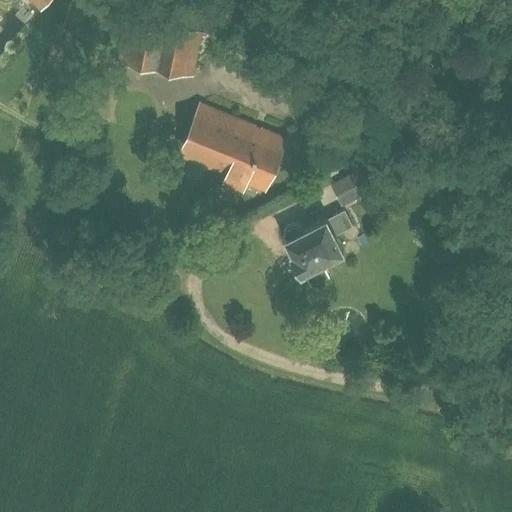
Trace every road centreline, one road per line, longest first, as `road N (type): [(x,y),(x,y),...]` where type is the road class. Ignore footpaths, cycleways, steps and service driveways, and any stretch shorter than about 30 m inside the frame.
road 1 (track): [(94,127),(142,167),(163,202),(193,294),(217,335),(255,356),(368,385),(511,381)]
road 2 (track): [(266,106),(204,87),(133,81),(112,90),(94,127)]
road 3 (track): [(187,276),(214,250),(318,201)]
